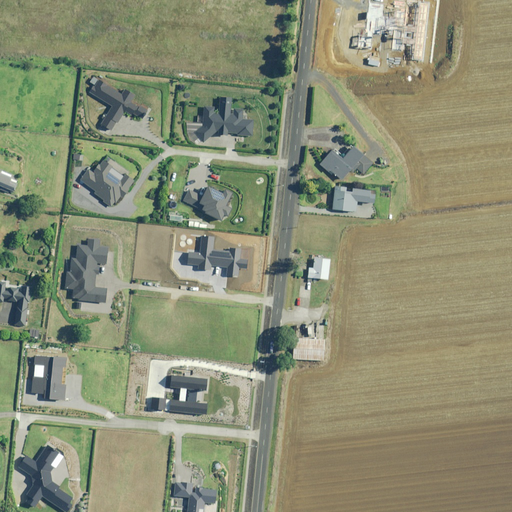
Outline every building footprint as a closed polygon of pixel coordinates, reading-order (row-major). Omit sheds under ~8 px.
[(107,84),(99,79),(90,93),(112,106),(101,125),(111,130),(116,122),(118,123),(125,111),(131,115),(132,113),(143,119),(148,111),(139,106),(139,107),(130,102),(135,94),(126,89),(122,95),(106,85),(107,84)] [(204,143),(216,132),(218,132),(219,134),(227,135),(227,132),(237,133),(237,135),(253,136),(254,119),(242,118),(243,109),(232,108),(233,98),(220,97),(219,112),(216,113),(215,107),(205,106),(202,124),(195,133),(204,143)] [(352,169),(352,168),(365,153),(355,144),(353,146),(351,144),(349,147),(342,154),(335,148),(334,149),(333,148),(320,163),(329,171),(330,169),(333,171),(342,179),(352,169)] [(129,173),(106,155),(94,172),(89,168),(81,180),(95,191),(94,193),(104,200),(103,201),(112,208),(121,196),(123,198),(130,189),(128,189),(134,180),(127,175),(129,173)] [(10,188),(13,190),(17,182),(15,181),(16,180),(12,178),(11,180),(10,179),(11,176),(10,176),(11,174),(1,170),(1,172),(0,171),(0,184),(1,185),(1,187),(0,188),(8,191),(9,190),(10,188)] [(377,183),(384,185),(386,177),(377,176),(377,177),(378,177),(377,183)] [(346,186),(334,185),(332,208),(356,210),(357,200),(373,201),(374,192),(370,192),(370,189),(352,187),(352,191),(346,190),(346,186)] [(223,194),(208,186),(203,196),(189,189),(184,201),(204,211),(204,212),(223,222),(226,217),(228,218),(233,208),(227,205),(233,193),(225,190),(223,194)] [(215,237),(202,236),(200,253),(189,252),(188,264),(199,265),(199,269),(211,270),(211,266),(228,267),(227,276),(238,277),(239,267),(247,268),(247,259),(240,259),(241,249),(231,248),(231,252),(213,251),(215,237)] [(100,240),(88,239),(87,245),(77,244),(76,258),(71,258),(70,272),(67,272),(65,289),(73,289),(72,299),(106,303),(107,288),(96,287),(98,263),(107,264),(108,247),(99,247),(100,240)] [(331,258),(325,258),(315,256),(313,267),(309,267),(308,277),(311,277),(313,277),(329,279),(331,258)] [(6,281),(0,280),(0,300),(2,301),(3,301),(4,298),(8,298),(8,300),(15,301),(16,301),(17,300),(18,300),(18,303),(17,306),(17,305),(14,324),(25,325),(27,307),(26,307),(27,301),(29,301),(31,292),(18,290),(19,287),(9,286),(9,290),(5,289),(6,281)] [(65,336),(67,324),(67,322),(59,321),(57,331),(56,334),(56,335),(60,336),(65,336)] [(293,358),(325,360),(326,339),(294,337),(293,358)] [(67,358),(34,356),(31,393),(45,394),(44,398),(65,400),(66,385),(61,385),(63,367),(66,367),(67,358)] [(172,399),(171,410),(207,413),(208,404),(196,403),(197,389),(206,390),(207,379),(171,376),(170,388),(181,389),(180,400),(172,399)] [(165,399),(152,398),(152,409),(164,410),(165,399)] [(34,485),(27,495),(30,497),(27,502),(34,507),(42,496),(65,511),(66,511),(72,505),(70,503),(73,498),(58,488),(60,486),(51,481),(50,472),(54,467),(50,465),(59,452),(48,445),(36,462),(27,456),(19,466),(31,474),(34,485)] [(196,485),(176,483),(175,496),(189,498),(188,511),(203,511),(204,502),(215,503),(216,489),(196,488),(196,485)]
